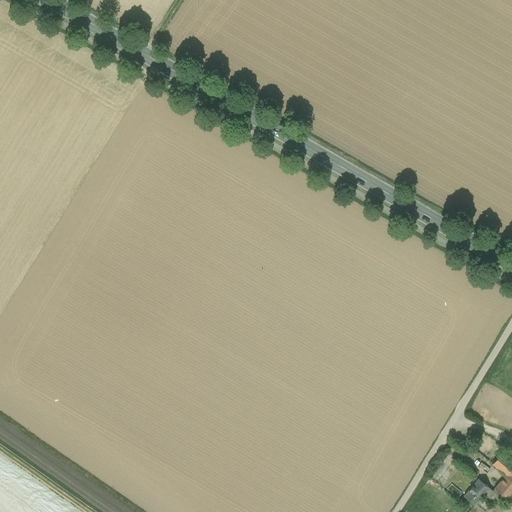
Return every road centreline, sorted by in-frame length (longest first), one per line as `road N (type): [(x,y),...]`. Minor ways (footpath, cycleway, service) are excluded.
road 1 (primary): [(44,0),(511,269)]
road 2 (unclassified): [(394,511),(511,325)]
